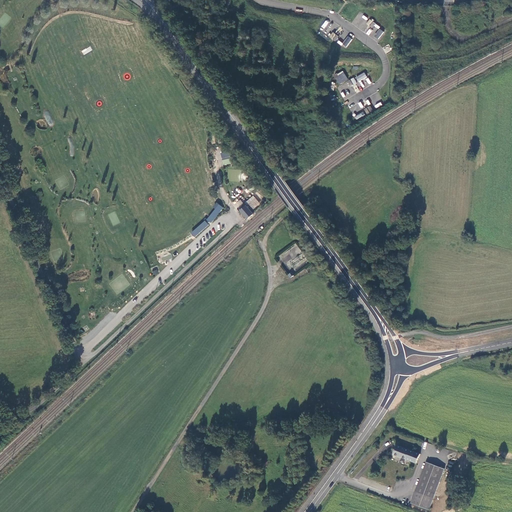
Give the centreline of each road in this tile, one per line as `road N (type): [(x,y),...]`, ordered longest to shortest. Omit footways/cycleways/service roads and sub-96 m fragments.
road 1 (tertiary): [(148,0),(381,320)]
road 2 (unclassified): [(133,511),(261,311),(270,287),(263,245)]
road 3 (unclassified): [(85,357),(234,223),(234,210)]
road 4 (unclassified): [(0,173),(75,352),(85,357)]
road 5 (track): [(228,0),(223,59),(260,112),(285,119)]
road 6 (tertiary): [(384,406),(309,511)]
